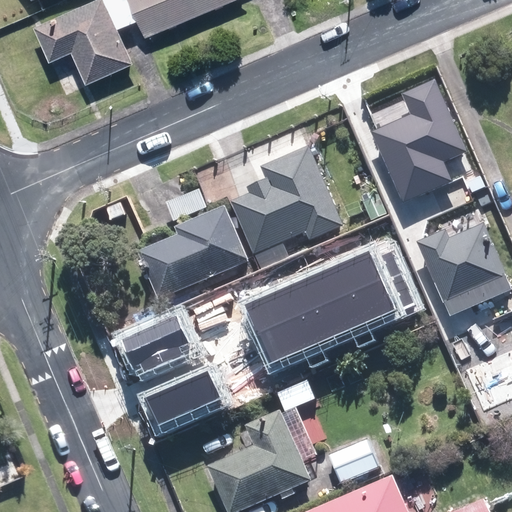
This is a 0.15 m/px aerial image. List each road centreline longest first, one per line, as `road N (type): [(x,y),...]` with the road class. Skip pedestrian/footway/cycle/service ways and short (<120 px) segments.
road 1 (residential): [(467,0),(0,199)]
road 2 (residential): [(12,280),(110,511)]
